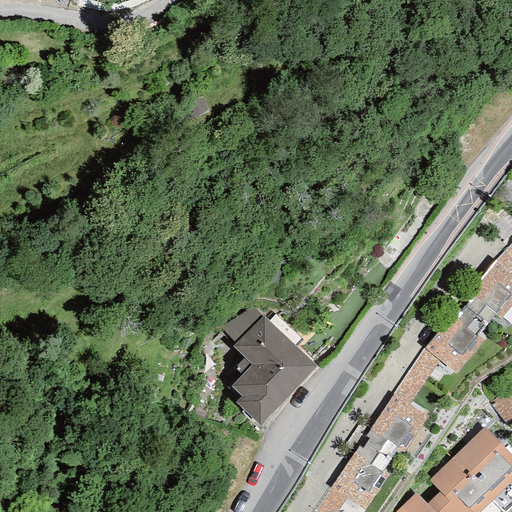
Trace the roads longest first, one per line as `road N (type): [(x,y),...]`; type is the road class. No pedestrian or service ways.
road 1 (tertiary): [(511,143),(427,255),(260,511)]
road 2 (residential): [(0,13),(101,24),(166,0)]
